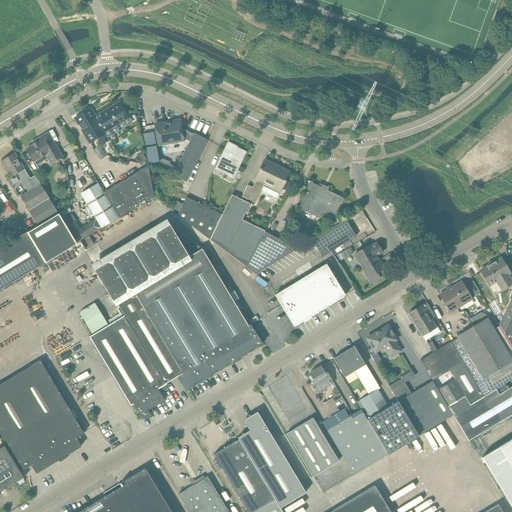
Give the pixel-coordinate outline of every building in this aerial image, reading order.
[(90,109),(75,118),(90,143),(104,134),(103,132),(117,124),(127,118),(128,117),(119,103),(95,117),(90,109)] [(206,140),(194,134),(193,134),(181,129),(180,120),(154,125),(157,142),(166,141),(167,143),(183,140),(186,140),(190,142),(177,168),(174,174),(174,175),(186,181),(206,140)] [(143,133),(149,163),(159,161),(154,131),(143,133)] [(48,132),(42,136),(31,142),(32,145),(26,149),(34,161),(45,154),(50,163),(62,156),(48,132)] [(228,142),(225,148),(215,169),(233,178),(245,152),(233,146),(233,145),(228,142)] [(77,243),(68,228),(35,175),(30,178),(14,152),(0,161),(10,177),(17,173),(28,191),(20,196),(38,225),(27,232),(45,262),(77,243)] [(142,153),(136,157),(139,163),(146,159),(142,153)] [(157,167),(167,170),(169,164),(160,160),(157,167)] [(247,185),(241,199),(246,202),(248,199),(255,203),(261,190),(277,198),(280,191),(281,189),(286,191),(290,183),(285,181),(289,172),(280,168),(273,164),(264,160),(255,178),(256,179),(252,187),(247,185)] [(169,164),(167,170),(174,174),(177,168),(169,164)] [(154,197),(148,165),(104,192),(119,218),(154,197)] [(322,212),(334,218),(343,198),(312,183),(302,202),(311,207),(308,212),(319,217),(322,212)] [(93,186),(80,194),(92,213),(96,219),(101,228),(119,217),(98,185),(98,184),(93,186)] [(222,214),(210,239),(245,266),(264,231),(242,219),(250,203),(247,202),(246,202),(244,200),(241,199),(232,195),(222,214)] [(186,197),(177,215),(210,239),(222,214),(186,197)] [(345,219),(337,224),(311,240),(322,257),(356,236),(345,219)] [(165,220),(92,264),(93,267),(114,302),(116,301),(124,315),(133,310),(162,293),(164,295),(212,265),(202,248),(167,222),(165,220)] [(88,224),(75,232),(80,239),(92,231),(88,224)] [(245,266),(255,274),(296,249),(264,231),(245,266)] [(0,289),(45,262),(27,232),(0,247),(0,289)] [(371,246),(370,245),(354,255),(358,262),(361,260),(365,268),(363,270),(367,278),(384,268),(376,256),(382,253),(376,243),(371,246)] [(347,255),(344,250),(338,255),(341,260),(347,256),(347,255)] [(496,281),(501,290),(511,283),(511,282),(507,275),(510,273),(500,258),(480,270),(489,286),(496,281)] [(294,327),(345,295),(326,264),(274,295),(294,327)] [(162,293),(133,310),(174,378),(179,375),(187,389),(262,344),(250,324),(248,326),(212,265),(164,295),(162,293)] [(473,281),(468,284),(474,294),(479,291),(473,281)] [(450,312),(472,299),(461,282),(439,295),(450,312)] [(499,325),(511,345),(511,293),(510,298),(511,299),(499,325)] [(107,324),(94,303),(80,311),(93,332),(107,324)] [(422,335),(426,342),(426,341),(426,340),(440,332),(437,327),(435,328),(428,316),(433,314),(427,304),(423,307),(422,305),(409,313),(422,335)] [(124,315),(89,337),(131,405),(133,404),(142,419),(150,414),(147,410),(164,400),(159,392),(167,387),(165,384),(174,378),(133,310),(124,315)] [(460,341),(453,345),(484,396),(496,389),(511,379),(511,348),(508,351),(508,350),(487,317),(456,336),(457,337),(460,341)] [(375,352),(384,347),(390,357),(400,351),(394,340),(396,339),(388,326),(367,338),(375,352)] [(432,353),(420,360),(432,381),(453,415),(468,441),(469,440),(511,414),(511,386),(507,390),(499,394),(496,389),(484,396),(453,345),(451,342),(432,353)] [(334,358),(344,377),(365,364),(354,346),(334,358)] [(84,433),(40,360),(0,384),(0,431),(23,470),(31,465),(36,473),(58,460),(59,462),(67,457),(66,455),(81,446),(76,438),(84,433)] [(311,382),(318,392),(333,383),(327,372),(325,373),(321,366),(309,373),(313,381),(311,382)] [(402,378),(389,386),(398,401),(408,418),(419,436),(444,420),(453,415),(432,381),(424,386),(411,394),(404,383),(402,378)] [(357,402),(361,410),(388,454),(419,436),(398,401),(388,407),(377,389),(357,402)] [(353,475),(388,454),(361,410),(349,417),(344,409),(322,423),(353,475)] [(237,437),(282,511),(283,511),(281,507),(306,492),(257,411),(253,414),(244,420),(249,429),(249,430),(237,437)] [(338,461),(312,418),(286,433),(312,476),(338,461)] [(214,454),(222,468),(249,511),(282,511),(237,437),(238,439),(214,454)] [(511,438),(481,457),(511,508),(511,438)] [(4,446),(0,448),(0,492),(24,478),(4,446)] [(171,511),(146,471),(78,511),(171,511)] [(228,511),(207,477),(178,494),(189,511),(228,511)] [(390,511),(374,485),(329,511),(502,511),(498,504),(484,511),(390,511)]
